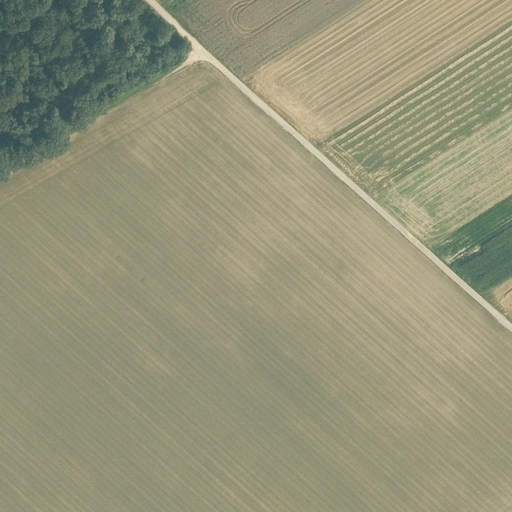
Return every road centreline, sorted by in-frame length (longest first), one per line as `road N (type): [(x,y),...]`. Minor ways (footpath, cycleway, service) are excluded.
road 1 (track): [(511,330),(149,0)]
road 2 (track): [(204,53),(0,170)]
